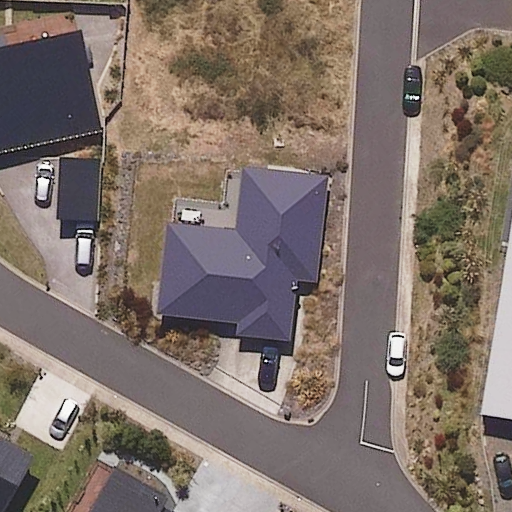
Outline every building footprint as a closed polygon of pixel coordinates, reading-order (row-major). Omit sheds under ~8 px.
[(0,152),(101,132),(82,38),(0,54),(0,152)] [(100,163),(60,164),(62,221),(101,220),(100,163)] [(328,178),(242,170),(236,233),(169,226),(160,318),(255,328),(253,342),(292,346),(298,281),(318,283),(328,178)] [(511,234),(484,416),(511,420),(511,234)] [(191,511),(113,472),(92,511),(191,511)]
